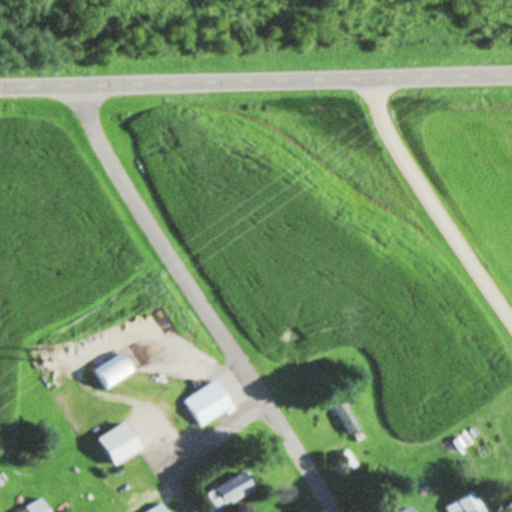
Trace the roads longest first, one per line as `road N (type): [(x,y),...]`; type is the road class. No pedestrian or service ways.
road 1 (secondary): [(0,79),(511,72)]
road 2 (residential): [(56,79),(325,511)]
road 3 (residential): [(350,75),(511,320)]
road 4 (residential): [(265,415),(161,481),(181,511)]
